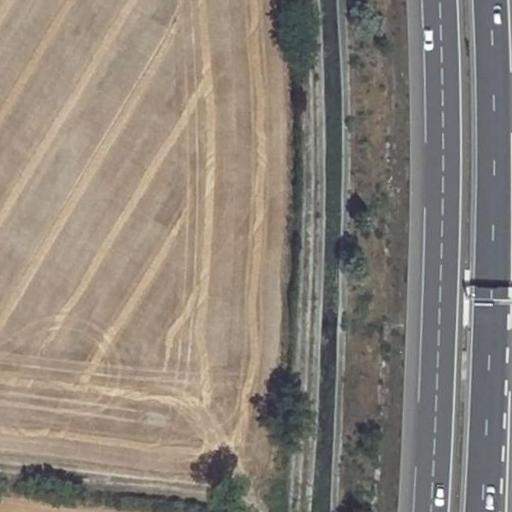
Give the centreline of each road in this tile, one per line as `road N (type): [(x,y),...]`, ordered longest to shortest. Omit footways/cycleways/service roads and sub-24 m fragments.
road 1 (trunk): [(482,511),(495,83),(490,0)]
road 2 (trunk): [(438,0),(439,316),(429,511)]
road 3 (track): [(0,464),(237,496),(252,511)]
